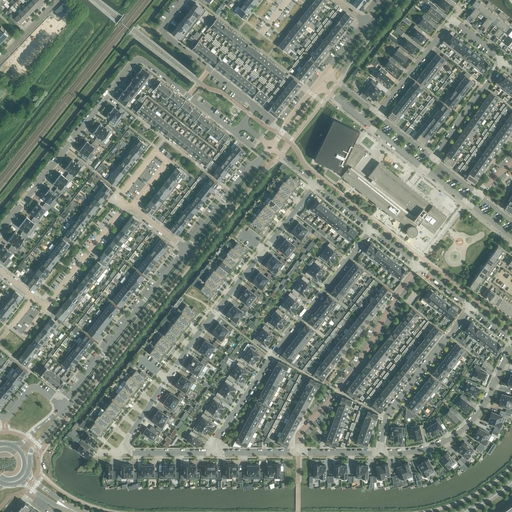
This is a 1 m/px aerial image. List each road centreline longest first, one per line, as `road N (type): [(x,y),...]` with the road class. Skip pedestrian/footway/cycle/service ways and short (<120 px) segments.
road 1 (residential): [(316,183),(128,428),(124,451),(212,450)]
road 2 (residential): [(373,228),(272,355),(212,450)]
road 3 (residential): [(419,265),(357,369),(298,435),(298,453)]
road 4 (residential): [(139,60),(0,234)]
road 5 (residential): [(184,251),(62,406)]
road 6 (residential): [(67,409),(189,255)]
road 7 (residential): [(381,453),(426,449),(457,435),(486,403),(511,344)]
road 8 (residential): [(381,453),(386,415),(472,307)]
road 9 (residential): [(126,205),(169,159),(157,150),(120,197)]
road 10 (residential): [(320,89),(424,170)]
road 11 (residential): [(46,308),(126,205)]
road 12 (residential): [(453,19),(377,115)]
road 13 (residential): [(433,159),(504,60)]
road 14 (residential): [(262,159),(184,251)]
road 15 (residential): [(189,255),(262,159)]
road 16 (residential): [(139,60),(235,133)]
road 17 (residential): [(162,30),(255,106)]
